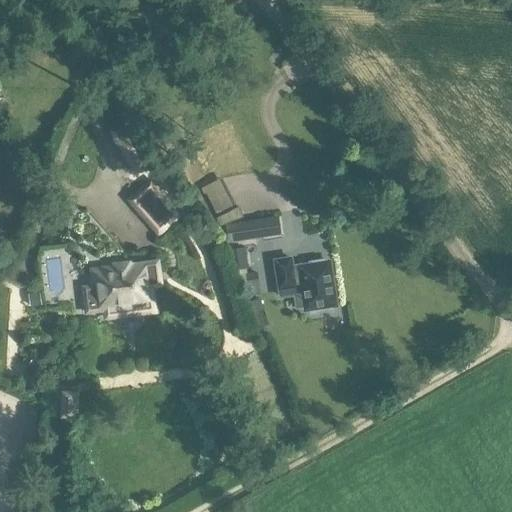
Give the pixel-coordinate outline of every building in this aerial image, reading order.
[(183,216),(151,179),(126,200),(159,237),(183,216)] [(228,242),(281,234),(278,216),(226,224),(228,242)] [(257,241),(257,252),(283,251),(283,240),(257,241)] [(256,257),(256,246),(234,248),(235,258),(256,257)] [(291,258),(275,261),(280,296),(295,294),(297,307),(305,306),(306,310),(310,309),(310,314),(332,311),(331,306),(335,305),(329,262),(325,263),(324,260),(309,262),(310,265),(292,268),(291,258)] [(130,263),(113,265),(112,270),(94,272),(96,289),(86,290),(88,310),(151,302),(147,265),(132,267),(130,263)] [(148,303),(108,309),(113,339),(152,333),(148,303)]
